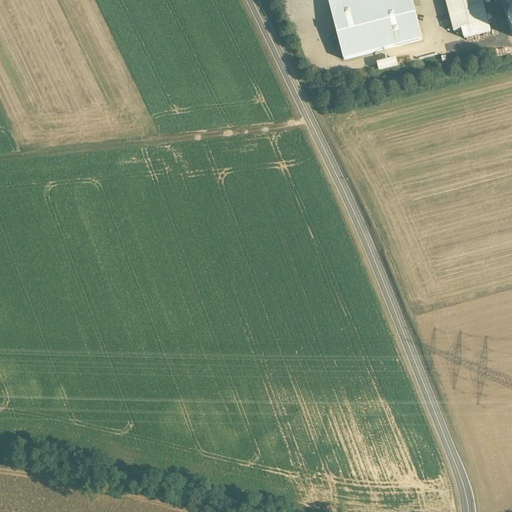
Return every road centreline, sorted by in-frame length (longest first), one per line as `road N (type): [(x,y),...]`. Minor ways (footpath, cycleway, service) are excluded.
road 1 (secondary): [(469,511),(351,202),(252,0)]
road 2 (track): [(313,511),(0,441)]
road 3 (track): [(311,120),(0,158)]
road 4 (track): [(0,467),(185,511)]
